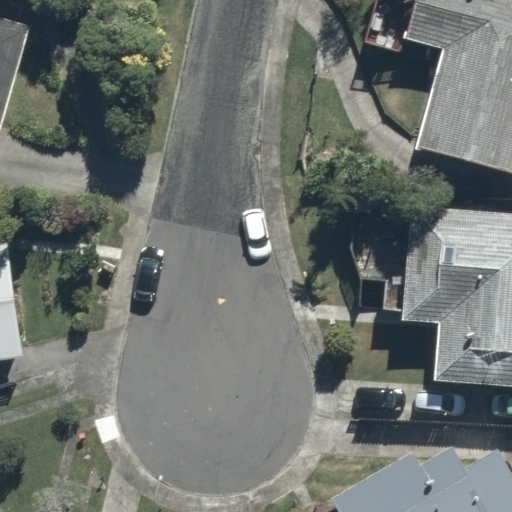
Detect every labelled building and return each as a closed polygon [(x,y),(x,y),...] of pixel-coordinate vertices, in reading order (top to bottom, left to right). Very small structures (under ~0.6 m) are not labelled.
[(511,0),(417,0),(404,43),(445,56),(418,146),(481,165),(471,199),(511,211),(511,0)] [(0,141),(39,32),(0,18),(0,141)] [(511,220),(416,210),(403,326),(430,329),(424,383),(511,392),(511,220)] [(0,357),(18,356),(7,244),(0,244),(0,357)] [(511,511),(511,437),(502,417),(325,499),(330,511),(511,511)]
